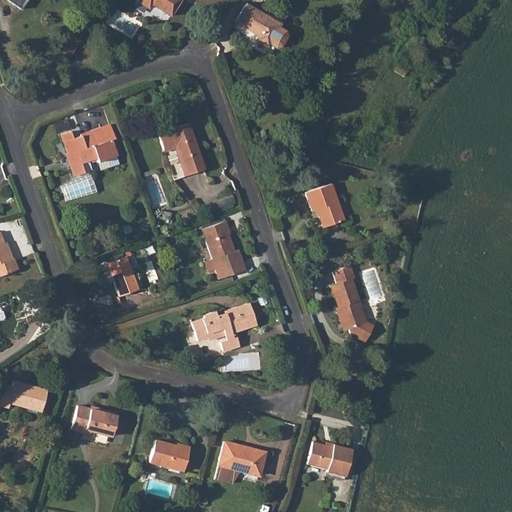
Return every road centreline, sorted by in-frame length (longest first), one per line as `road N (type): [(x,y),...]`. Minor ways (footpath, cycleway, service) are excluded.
road 1 (residential): [(5,121),(178,62),(208,73),(299,334),(307,366),(301,384),(268,404),(105,361),(82,338)]
road 2 (residential): [(82,338),(5,121)]
